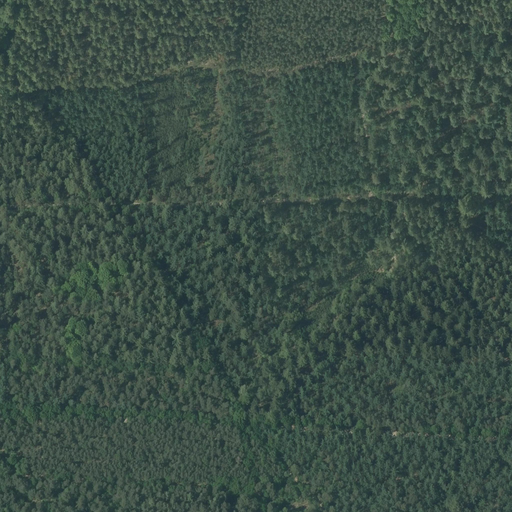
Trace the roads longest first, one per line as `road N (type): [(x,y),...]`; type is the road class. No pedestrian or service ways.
road 1 (unknown): [(0,205),(375,196),(354,54),(387,37),(393,0)]
road 2 (track): [(511,438),(0,410)]
road 3 (track): [(243,423),(35,86)]
road 4 (track): [(354,54),(278,71),(186,63),(123,83),(0,87)]
road 5 (track): [(256,490),(0,475)]
road 6 (track): [(234,399),(353,259),(413,230)]
road 7 (track): [(511,366),(388,196)]
road 8 (track): [(511,190),(375,196)]
road 9 (track): [(511,9),(387,37)]
road 10 (track): [(327,511),(243,423)]
